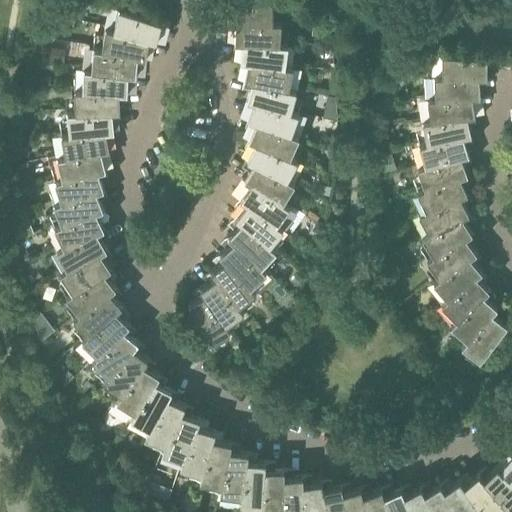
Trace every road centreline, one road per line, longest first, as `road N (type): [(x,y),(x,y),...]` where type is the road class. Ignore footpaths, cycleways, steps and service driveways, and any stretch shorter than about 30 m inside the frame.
road 1 (residential): [(511,419),(432,447),(365,454),(308,441),(219,393),(149,299)]
road 2 (residential): [(149,299),(208,199),(219,153),(214,70),(199,31)]
road 3 (residential): [(149,299),(131,217),(133,165),(166,75),(199,31)]
road 4 (residential): [(511,261),(495,199),(497,120),(511,91)]
